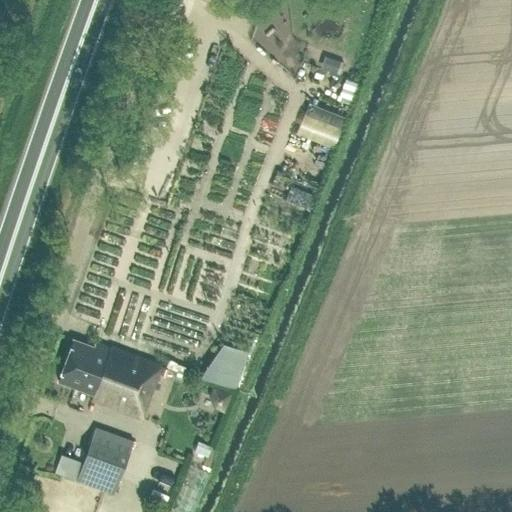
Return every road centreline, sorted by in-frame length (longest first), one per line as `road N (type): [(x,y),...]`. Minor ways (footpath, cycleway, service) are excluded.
road 1 (unclassified): [(0,481),(163,0)]
road 2 (trunk): [(0,273),(98,0)]
